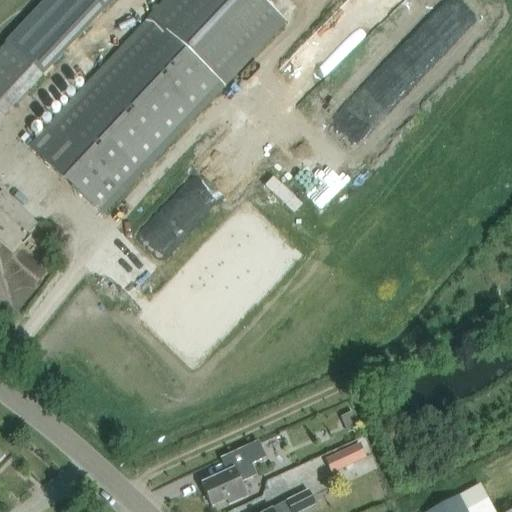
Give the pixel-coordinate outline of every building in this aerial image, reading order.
[(47,0),(5,45),(40,78),(114,0),(47,0)] [(101,214),(223,86),(224,86),(285,22),(261,0),(168,0),(150,19),(150,20),(29,147),(101,214)] [(292,203),(313,222),(328,205),(307,186),(292,203)] [(0,245),(9,254),(34,227),(1,195),(0,195),(0,194),(0,245)] [(160,227),(173,245),(191,231),(178,214),(160,227)] [(165,262),(162,247),(155,249),(154,242),(138,246),(143,267),(165,262)] [(256,476),(251,465),(265,458),(258,442),(221,459),(221,460),(222,460),(222,459),(226,457),(232,471),(202,484),(201,484),(212,507),(212,506),(227,500),(229,505),(246,497),(240,483),(256,476)] [(359,445),(325,460),(331,473),(365,458),(359,445)] [(288,487),(294,499),(286,503),(270,511),(271,511),(268,511),(298,511),(300,511),(297,506),(329,491),(320,473),(288,487)] [(467,511),(459,496),(429,511),(467,511)]
